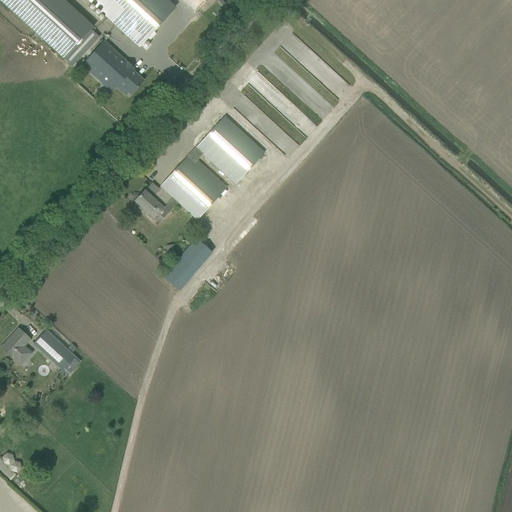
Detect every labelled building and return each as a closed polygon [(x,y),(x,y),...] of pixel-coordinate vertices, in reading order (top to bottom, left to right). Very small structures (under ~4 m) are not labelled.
[(0,0),(0,1),(63,60),(93,27),(64,0),(0,0)] [(175,8),(167,0),(86,0),(139,48),(175,8)] [(82,65),(104,85),(111,92),(116,86),(125,94),(128,92),(130,94),(143,81),(131,71),(133,69),(126,62),(104,41),(82,65)] [(227,188),(197,161),(202,155),(235,184),(264,153),(224,117),(160,186),(161,187),(151,197),(144,191),(135,201),(149,214),(147,215),(153,221),(159,214),(154,210),(170,193),(198,219),(227,188)] [(212,252),(195,238),(188,246),(205,260),(212,252)] [(2,350),(20,366),(32,353),(24,346),(30,340),(25,336),(18,329),(8,340),(10,341),(2,350)] [(46,329),(32,343),(67,376),(80,362),(46,329)] [(0,457),(0,456),(0,469),(13,478),(23,462),(4,451),(0,457)]
